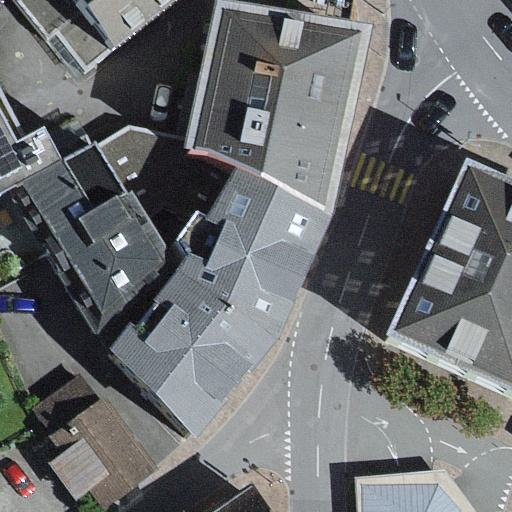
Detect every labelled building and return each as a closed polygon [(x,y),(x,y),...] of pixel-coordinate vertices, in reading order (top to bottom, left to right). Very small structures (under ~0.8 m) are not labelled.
[(10,0),(42,44),(51,36),(84,74),(180,0),(10,0)] [(223,183),(315,228),(359,44),(202,15),(176,143),(172,163),(198,171),(223,183)] [(0,119),(0,201),(88,154),(80,139),(45,158),(35,139),(16,149),(0,119)] [(123,132),(88,154),(164,286),(173,275),(164,256),(184,227),(196,233),(223,183),(198,171),(172,163),(176,143),(123,132)] [(124,342),(164,286),(88,154),(0,201),(0,281),(38,263),(85,350),(98,340),(106,354),(117,337),(124,342)] [(511,204),(457,180),(381,350),(511,408),(511,204)] [(315,228),(223,183),(196,233),(184,227),(164,256),(173,275),(164,286),(262,354),(315,228)] [(262,354),(164,286),(124,342),(117,337),(106,354),(98,367),(178,450),(262,354)] [(46,442),(99,403),(79,376),(26,415),(46,442)] [(99,403),(46,442),(58,459),(42,471),(69,508),(86,495),(99,511),(100,511),(151,474),(99,403)] [(401,480),(354,484),(354,511),(467,511),(467,510),(442,476),(401,480)] [(254,511),(246,495),(217,511),(254,511)]
